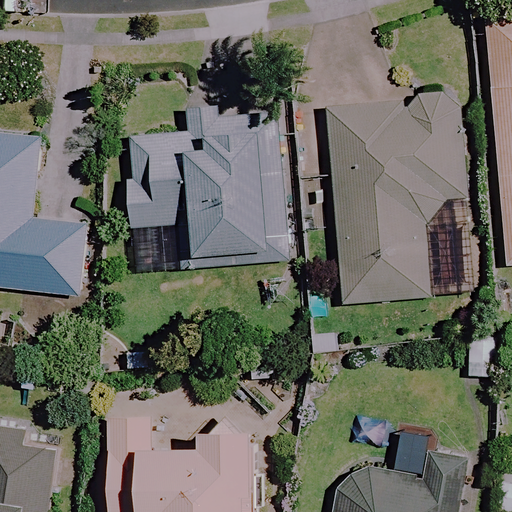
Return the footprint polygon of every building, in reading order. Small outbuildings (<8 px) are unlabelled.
[(511,29),(484,32),(504,267),(511,266),(511,29)] [(431,297),(424,229),(465,193),(456,94),(322,107),(341,306),(431,297)] [(0,290),(76,297),(83,226),(29,221),(36,138),(0,134),(0,290)] [(281,257),(281,137),(126,137),(126,227),(188,227),(188,257),(281,257)] [(498,339),(464,337),(462,372),(495,375),(498,339)] [(256,511),(256,408),(173,408),(173,416),(150,416),(106,417),(106,511),(256,511)] [(46,511),(58,431),(0,423),(0,511),(46,511)] [(458,511),(465,472),(426,466),(423,485),(359,474),(334,494),(331,511),(458,511)]
